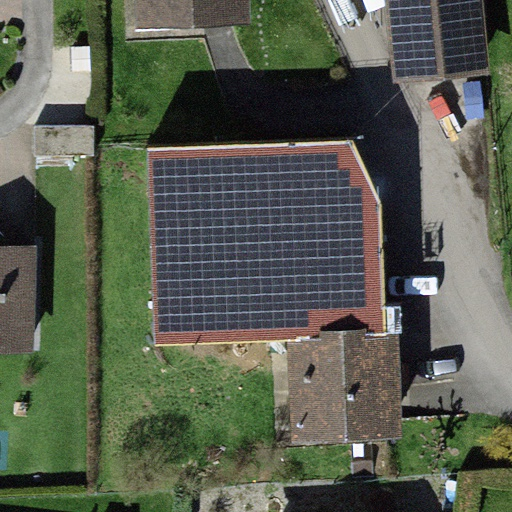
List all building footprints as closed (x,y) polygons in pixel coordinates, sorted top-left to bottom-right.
[(244,0),(137,0),(138,48),(246,45),(244,0)] [(477,0),(387,0),(396,95),(485,87),(477,0)] [(92,134),(33,136),(34,168),(93,167),(92,134)] [(293,355),(381,355),(381,218),(349,161),(154,160),(153,354),(293,355)] [(29,260),(0,260),(0,363),(29,363),(29,260)] [(381,355),(293,355),(293,459),(396,460),(396,355),(381,355)]
